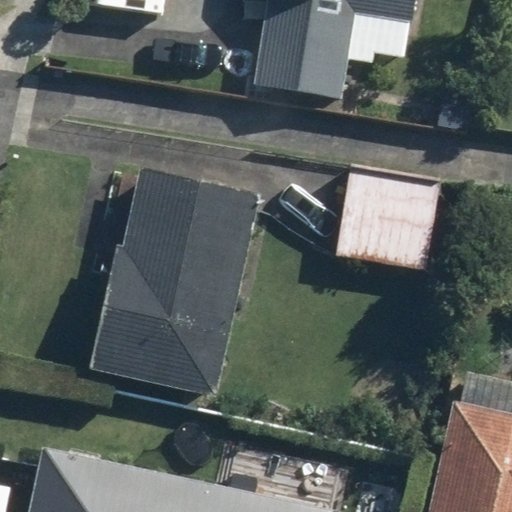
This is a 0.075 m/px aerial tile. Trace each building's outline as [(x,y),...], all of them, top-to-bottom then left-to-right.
[(412,0),(257,0),(246,86),(343,99),(348,66),(373,70),(374,60),(403,64),(412,0)] [(260,197),(136,170),(92,368),(216,395),(260,197)] [(436,188),(346,174),(333,260),(423,274),(436,188)] [(511,511),(511,388),(461,376),(428,511),(511,511)] [(329,511),(35,451),(22,511),(329,511)]
